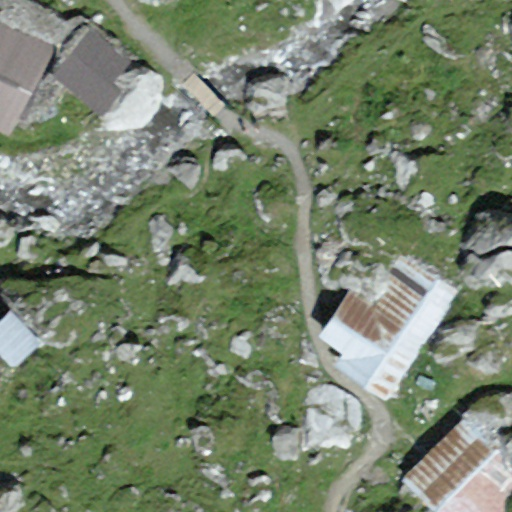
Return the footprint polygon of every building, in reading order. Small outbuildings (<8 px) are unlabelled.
[(0,119),(45,38),(0,13),(0,119)] [(85,20),(47,64),(91,101),(129,57),(85,20)] [(332,359),(386,396),(450,301),(397,266),(380,292),(358,277),(326,324),(347,337),(332,359)] [(9,311),(0,318),(0,357),(11,370),(39,345),(9,311)] [(410,471),(451,511),(508,511),(511,508),(511,459),(466,414),(410,471)]
